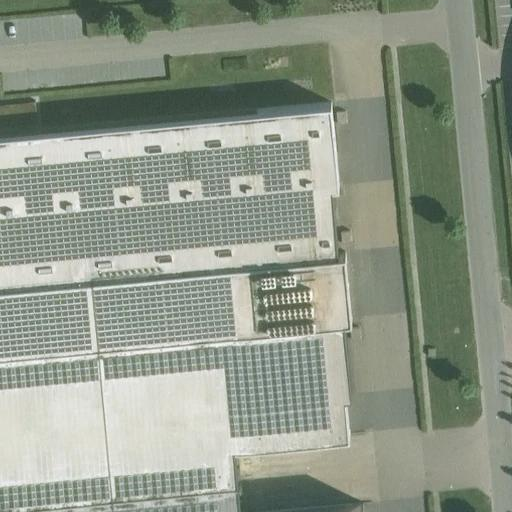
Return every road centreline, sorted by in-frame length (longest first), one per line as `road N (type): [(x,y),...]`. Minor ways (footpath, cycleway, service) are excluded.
road 1 (unknown): [(503,450),(420,453),(392,424),(362,23)]
road 2 (unclassified): [(460,0),(508,511)]
road 3 (unknown): [(0,55),(362,23)]
